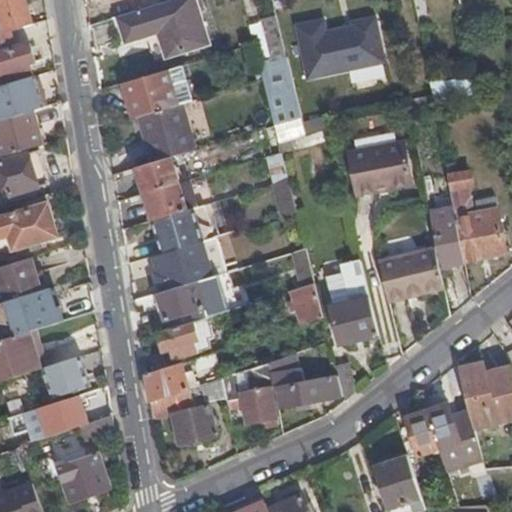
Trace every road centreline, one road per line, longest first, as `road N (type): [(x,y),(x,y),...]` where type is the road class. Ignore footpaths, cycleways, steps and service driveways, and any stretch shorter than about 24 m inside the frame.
road 1 (residential): [(148,511),(62,0)]
road 2 (residential): [(162,511),(354,420),(511,293)]
